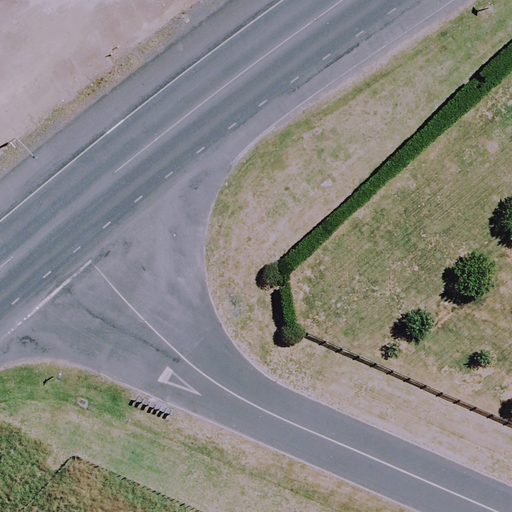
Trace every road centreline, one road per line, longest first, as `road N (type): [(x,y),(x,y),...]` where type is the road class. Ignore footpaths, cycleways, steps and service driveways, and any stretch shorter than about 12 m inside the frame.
road 1 (residential): [(52,225),(165,340),(226,388),(492,511)]
road 2 (tertiary): [(52,225),(350,0)]
